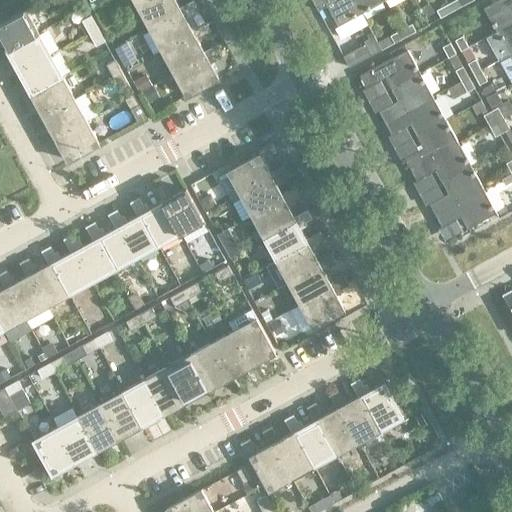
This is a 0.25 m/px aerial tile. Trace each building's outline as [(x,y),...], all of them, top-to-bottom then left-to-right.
[(146,0),(138,5),(150,27),(182,10),(180,6),(176,0),(146,0)] [(194,0),(191,0),(180,6),(182,10),(150,27),(162,49),(194,32),(192,29),(185,15),(198,8),(194,0)] [(312,0),(318,10),(327,5),(338,25),(362,12),(354,0),(312,0)] [(383,0),(354,0),(362,12),(383,0)] [(458,0),(453,0),(447,4),(451,11),(462,5),(458,0)] [(511,0),(495,0),(484,7),(497,30),(511,22),(511,0)] [(429,2),(421,7),(426,15),(434,10),(429,2)] [(451,11),(447,4),(437,9),(441,17),(451,11)] [(0,22),(0,34),(7,48),(38,31),(26,8),(0,22)] [(98,27),(91,14),(82,19),(89,32),(98,27)] [(205,21),(192,29),(194,32),(162,49),(174,71),(206,54),(204,51),(197,38),(210,30),(205,21)] [(511,22),(497,30),(509,54),(511,52),(511,22)] [(412,23),(401,29),(405,36),(415,30),(412,23)] [(105,40),(98,27),(89,32),(96,45),(105,40)] [(405,36),(401,29),(390,35),(394,42),(405,36)] [(51,53),(38,31),(7,48),(19,70),(51,53)] [(365,40),(365,43),(371,54),(382,49),(373,34),(364,39),(365,40)] [(394,42),(390,35),(379,41),(383,48),(394,42)] [(462,35),(455,39),(461,50),(468,46),(462,35)] [(120,55),(134,47),(130,38),(115,46),(120,55)] [(456,53),(450,42),(443,46),(448,57),(456,53)] [(365,43),(343,55),(349,67),(371,55),(371,54),(365,43)] [(218,44),(204,51),(206,54),(174,71),(187,95),(219,77),(209,60),(222,52),(218,44)] [(385,76),(391,88),(420,72),(407,48),(360,75),(366,87),(385,76)] [(63,75),(51,53),(19,70),(31,93),(63,75)] [(122,72),(115,59),(106,64),(113,76),(122,72)] [(475,59),(468,62),(473,73),(481,69),(475,59)] [(468,76),(463,65),(455,69),(461,80),(468,76)] [(486,80),(481,69),(473,73),(479,84),(486,80)] [(129,84),(122,72),(113,76),(120,89),(129,84)] [(139,90),(150,83),(144,72),(133,78),(139,90)] [(433,95),(420,72),(391,88),(398,100),(379,110),(385,121),(433,95)] [(75,98),(63,75),(31,93),(44,115),(75,98)] [(474,87),(468,76),(461,80),(467,91),(474,87)] [(483,87),(487,95),(495,90),(491,83),(483,87)] [(146,102),(158,95),(152,84),(140,90),(146,102)] [(85,92),(75,98),(44,115),(56,137),(87,120),(98,114),(85,92)] [(445,118),(433,95),(385,121),(391,133),(410,123),(416,134),(445,118)] [(472,104),(478,113),(486,108),(481,99),(472,104)] [(147,117),(140,104),(131,109),(138,122),(147,117)] [(497,106),(493,109),(490,110),(496,121),(503,117),(497,106)] [(496,121),(490,110),(483,114),(489,125),(496,121)] [(509,128),(503,117),(496,121),(502,132),(509,128)] [(458,142),(445,118),(416,134),(423,146),(404,156),(410,168),(458,142)] [(99,143),(87,120),(56,137),(68,160),(99,143)] [(502,132),(496,121),(489,125),(495,135),(502,132)] [(259,153),(228,170),(240,192),(271,175),(270,171),(263,159),(277,151),(271,142),(257,149),(259,153)] [(471,165),(458,142),(410,168),(417,179),(435,169),(442,181),(471,165)] [(283,164),(270,171),(271,175),(240,192),(252,214),(283,197),(282,194),(275,181),(289,174),(283,164)] [(483,188),(471,165),(442,181),(448,192),(430,203),(436,214),(483,188)] [(501,178),(505,184),(511,180),(511,173),(501,178)] [(152,189),(160,203),(162,201),(179,233),(203,220),(186,188),(169,198),(162,184),(152,189)] [(296,187),(282,194),(283,197),(252,214),(264,236),(296,219),(294,216),(287,203),(301,196),(296,187)] [(496,212),(483,188),(436,214),(442,225),(461,215),(468,228),(496,212)] [(206,210),(217,204),(210,193),(199,199),(206,210)] [(131,202),(138,215),(140,213),(157,245),(179,233),(162,201),(160,203),(147,210),(140,197),(131,202)] [(108,213),(116,226),(118,225),(135,257),(157,245),(140,213),(138,215),(125,222),(118,208),(108,213)] [(308,209),(294,216),(296,219),(264,236),(276,259),(308,241),(306,238),(299,225),(312,218),(308,209)] [(85,226),(93,239),(96,237),(113,269),(135,257),(118,225),(116,226),(102,234),(95,220),(85,226)] [(218,233),(223,244),(234,238),(228,228),(218,233)] [(320,231),(306,238),(308,241),(276,259),(288,281),(320,264),(319,260),(311,247),(324,240),(320,231)] [(64,238),(71,251),(74,250),(91,282),(113,269),(96,237),(93,239),(80,246),(73,233),(64,238)] [(42,250),(49,263),(51,262),(69,294),(91,282),(74,250),(71,251),(58,258),(50,245),(42,250)] [(332,253),(319,260),(320,264),(288,281),(301,303),(332,286),(331,283),(323,269),(337,262),(332,253)] [(19,262),(27,275),(29,274),(47,306),(69,294),(51,262),(49,263),(36,270),(29,257),(19,262)] [(201,272),(211,267),(207,259),(197,264),(201,272)] [(228,265),(215,273),(220,281),(233,274),(228,265)] [(0,273),(0,279),(4,287),(7,286),(25,318),(47,306),(29,274),(27,275),(14,283),(6,270),(0,273)] [(344,275),(331,283),(332,286),(301,303),(314,327),(345,309),(335,292),(349,284),(344,275)] [(201,292),(196,283),(183,290),(188,299),(201,292)] [(0,325),(3,330),(25,318),(7,286),(4,287),(0,289),(0,325)] [(511,291),(511,289),(505,292),(502,294),(509,308),(511,306),(511,291)] [(188,299),(183,290),(170,297),(175,306),(188,299)] [(175,306),(188,313),(194,310),(188,299),(175,306)] [(157,315),(152,307),(139,314),(144,322),(157,315)] [(267,309),(261,312),(266,321),(272,318),(267,309)] [(144,322),(139,314),(126,321),(131,329),(144,322)] [(276,352),(257,317),(234,329),(253,364),(276,352)] [(271,324),(277,335),(286,330),(280,319),(271,324)] [(253,364),(234,329),(212,341),(231,376),(253,364)] [(112,340),(107,331),(95,338),(100,347),(112,340)] [(100,347),(95,338),(82,345),(87,354),(100,347)] [(231,376),(212,341),(190,353),(209,388),(231,376)] [(46,356),(57,351),(53,344),(48,342),(41,346),(46,356)] [(43,352),(37,355),(40,361),(46,357),(43,352)] [(209,388),(190,353),(167,366),(187,401),(209,388)] [(68,364),(63,355),(50,362),(55,371),(68,364)] [(55,371),(50,362),(38,369),(43,378),(55,371)] [(187,401),(167,366),(145,378),(164,413),(187,401)] [(5,368),(0,370),(0,382),(10,377),(5,368)] [(164,413),(145,378),(123,390),(142,425),(164,413)] [(351,383),(358,396),(361,395),(379,430),(404,417),(384,382),(367,391),(360,378),(351,383)] [(23,388),(18,379),(5,386),(10,395),(23,388)] [(10,395),(5,386),(0,389),(0,407),(4,415),(17,408),(10,395)] [(142,425),(123,390),(100,402),(120,437),(142,425)] [(329,395),(336,408),(338,407),(357,442),(379,430),(361,395),(358,396),(345,403),(338,390),(329,395)] [(120,437),(100,402),(78,414),(97,449),(120,437)] [(307,407),(314,420),(316,419),(335,454),(357,442),(338,407),(336,408),(323,415),(316,402),(307,407)] [(97,449),(78,414),(56,426),(75,461),(97,449)] [(285,419),(292,432),(294,431),(313,465),(335,454),(316,419),(314,420),(301,427),(294,414),(285,419)] [(75,461),(56,426),(33,438),(53,473),(75,461)] [(262,431),(270,444),(272,443),(291,477),(313,465),(294,431),(292,432),(279,439),(271,426),(262,431)] [(249,438),(240,443),(248,456),(250,455),(269,489),(291,477),(272,443),(270,444),(256,451),(249,438)] [(252,478),(245,465),(236,470),(243,483),(252,478)] [(210,511),(214,510),(201,488),(166,507),(168,511),(210,511)] [(337,489),(329,493),(333,501),(341,497),(337,489)] [(438,492),(426,498),(430,506),(442,500),(438,492)] [(265,495),(262,496),(257,500),(263,511),(264,511),(272,508),(265,495)] [(313,496),(304,501),(310,511),(312,511),(320,508),(313,496)]
